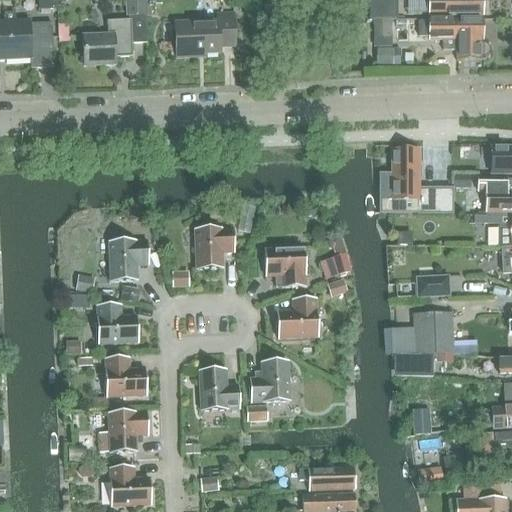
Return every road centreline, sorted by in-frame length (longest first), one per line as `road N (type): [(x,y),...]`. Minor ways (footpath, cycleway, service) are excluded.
road 1 (residential): [(0,124),(511,101)]
road 2 (residential): [(168,364),(186,346),(232,344),(247,334),(243,308),(234,304),(179,306),(167,320)]
road 3 (residential): [(175,511),(168,364)]
